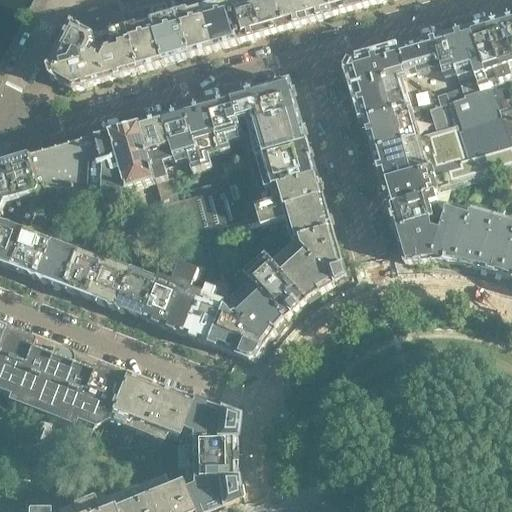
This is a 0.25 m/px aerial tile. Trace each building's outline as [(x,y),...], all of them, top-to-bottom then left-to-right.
[(155,8),(152,0),(131,0),(127,1),(131,15),(155,8)] [(181,13),(178,1),(177,0),(152,0),(155,8),(161,31),(171,65),(194,59),(181,13)] [(241,45),(228,0),(218,3),(221,13),(208,17),(218,52),(241,45)] [(264,39),(254,4),(240,8),(238,0),(228,0),(241,45),(264,39)] [(287,32),(277,0),(267,0),(254,4),(264,39),(287,32)] [(310,25),(302,0),(277,0),(287,32),(310,25)] [(333,19),(328,0),(302,0),(310,25),(333,19)] [(357,12),(353,0),(328,0),(333,19),(357,12)] [(380,5),(378,0),(353,0),(357,12),(380,5)] [(148,72),(135,27),(112,33),(109,22),(131,15),(127,1),(78,16),(73,26),(50,72),(49,72),(51,81),(52,81),(74,94),(148,72)] [(218,52),(208,17),(194,21),(191,11),(181,13),(194,59),(218,52)] [(511,21),(502,24),(511,50),(511,21)] [(171,65),(161,31),(148,35),(145,24),(135,27),(148,72),(171,65)] [(511,68),(511,50),(502,24),(487,28),(506,82),(511,79),(511,71),(511,69),(511,68)] [(506,82),(487,28),(471,33),(487,78),(494,76),(498,85),(506,82)] [(487,78),(471,33),(447,40),(458,74),(460,78),(474,75),(481,94),(492,90),(487,78)] [(458,74),(447,40),(401,53),(406,72),(407,78),(440,69),(444,78),(458,74)] [(391,76),(406,72),(401,53),(353,67),(350,72),(355,93),(392,82),(393,82),(391,76)] [(407,111),(403,98),(398,99),(393,82),(392,82),(355,93),(364,123),(407,111)] [(300,114),(292,89),(291,85),(233,102),(240,125),(252,122),(253,128),(300,114)] [(468,104),(463,88),(449,92),(453,108),(468,104)] [(244,137),(240,125),(233,102),(209,109),(221,152),(223,157),(233,155),(229,143),(242,139),(244,137)] [(511,147),(511,146),(500,113),(498,107),(473,115),(470,103),(468,104),(453,108),(456,118),(459,130),(467,161),(511,147)] [(221,152),(209,109),(186,115),(203,173),(213,170),(211,163),(208,156),(221,152)] [(434,195),(508,173),(511,172),(511,109),(500,113),(511,146),(511,147),(467,161),(382,186),(389,208),(434,195)] [(416,143),(407,111),(364,123),(373,155),(416,143)] [(309,145),(300,114),(253,128),(258,145),(254,146),(258,161),(263,159),(309,145)] [(203,173),(186,115),(164,122),(176,161),(177,165),(191,160),(191,168),(194,176),(203,173)] [(459,130),(456,118),(443,122),(447,134),(459,130)] [(176,161),(164,122),(141,128),(158,186),(170,183),(164,165),(176,161)] [(158,186),(141,128),(31,160),(40,194),(125,198),(125,196),(158,186)] [(467,161),(459,130),(447,134),(416,143),(373,155),(382,186),(467,161)] [(318,178),(312,158),(309,145),(263,159),(272,192),(277,190),(318,178)] [(33,213),(40,194),(31,160),(3,168),(0,170),(0,228),(1,225),(27,235),(35,213),(33,213)] [(188,202),(177,165),(176,161),(164,165),(170,183),(158,186),(164,209),(188,202)] [(237,170),(236,167),(235,163),(223,166),(226,173),(237,170)] [(325,200),(318,178),(277,190),(281,203),(269,206),(257,210),(259,219),(325,200)] [(222,192),(219,184),(207,188),(209,196),(222,192)] [(209,196),(207,188),(194,192),(196,199),(209,196)] [(240,224),(234,203),(231,189),(222,192),(209,196),(196,199),(188,202),(164,209),(174,243),(179,242),(210,233),(218,231),(240,224)] [(433,222),(429,208),(437,206),(434,195),(389,208),(396,233),(429,223),(433,222)] [(334,233),(325,200),(259,219),(263,232),(292,223),(298,245),(302,244),(303,242),(334,233)] [(248,222),(241,201),(234,203),(240,224),(248,222)] [(457,267),(469,221),(446,214),(440,234),(433,265),(440,265),(457,267)] [(481,273),(494,224),(494,223),(470,217),(469,221),(457,267),(481,273)] [(59,229),(61,223),(53,220),(51,226),(59,229)] [(248,222),(240,224),(218,231),(222,244),(225,243),(252,236),(248,222)] [(433,265),(440,234),(431,232),(429,223),(396,233),(406,267),(421,265),(433,265)] [(503,280),(511,249),(511,228),(494,223),(494,224),(481,273),(503,280)] [(0,267),(13,273),(27,235),(1,225),(0,228),(0,267)] [(85,238),(87,233),(79,230),(77,235),(85,238)] [(230,261),(225,243),(222,244),(218,231),(210,233),(204,251),(230,261)] [(93,242),(95,236),(87,233),(85,238),(93,242)] [(204,251),(210,233),(179,242),(204,251)] [(348,283),(334,233),(303,242),(302,244),(305,252),(338,289),(348,283)] [(39,282),(53,245),(27,235),(13,273),(39,282)] [(230,261),(252,242),(253,241),(252,236),(225,243),(230,261)] [(267,258),(282,245),(254,243),(267,258)] [(65,292),(79,255),(53,245),(39,282),(65,292)] [(511,283),(511,249),(503,280),(511,283)] [(138,259),(140,254),(132,251),(130,256),(138,259)] [(338,289),(305,252),(282,270),(279,267),(276,269),(279,272),(277,273),(309,307),(322,298),(338,289)] [(145,262),(147,256),(140,254),(138,259),(145,262)] [(91,302),(105,266),(79,255),(65,292),(91,302)] [(309,307),(277,273),(279,272),(276,269),(269,260),(258,270),(256,267),(246,277),(247,278),(256,288),(259,291),(260,290),(288,324),(309,307)] [(118,313),(131,276),(105,266),(91,302),(118,313)] [(247,278),(246,277),(236,268),(232,287),(247,278)] [(166,332),(189,273),(180,269),(173,286),(175,287),(174,290),(164,286),(165,283),(161,281),(158,287),(143,323),(166,332)] [(188,340),(204,299),(200,297),(198,300),(190,297),(191,294),(193,294),(199,277),(189,273),(166,332),(188,340)] [(143,323),(158,287),(131,276),(118,313),(143,323)] [(288,324),(260,290),(259,291),(256,288),(253,291),(256,294),(238,310),(237,310),(240,319),(266,351),(277,336),(288,324)] [(211,349),(225,311),(225,310),(223,309),(224,307),(219,305),(218,307),(211,305),(215,293),(207,290),(204,299),(188,340),(211,349)] [(266,351),(240,319),(231,318),(225,311),(211,349),(233,357),(252,365),(252,364),(258,363),(266,351)] [(104,426),(106,422),(123,379),(92,367),(89,377),(70,370),(73,360),(72,358),(70,357),(67,355),(65,354),(63,353),(60,352),(58,352),(54,351),(51,351),(48,361),(29,354),(33,344),(3,333),(0,340),(0,394),(9,398),(6,404),(70,430),(63,450),(82,458),(92,432),(104,426)] [(139,435),(156,392),(123,379),(106,422),(139,435)] [(178,434),(190,405),(156,392),(139,435),(161,443),(163,438),(175,442),(178,434)] [(232,444),(234,422),(190,405),(178,434),(187,438),(187,445),(232,444)] [(51,457),(52,445),(21,443),(20,456),(51,457)] [(233,483),(232,444),(187,445),(188,485),(233,483)] [(130,466),(130,457),(114,456),(114,465),(130,466)] [(146,466),(146,458),(130,457),(130,466),(146,466)] [(158,475),(159,458),(146,458),(146,466),(145,475),(158,475)] [(129,474),(130,466),(114,465),(113,473),(129,474)] [(145,475),(146,466),(130,466),(129,474),(145,475)] [(219,511),(236,505),(233,483),(188,485),(188,491),(179,494),(186,511),(219,511)] [(186,511),(179,494),(176,486),(165,491),(163,486),(141,495),(148,511),(186,511)] [(148,511),(141,495),(108,508),(109,511),(148,511)] [(109,511),(107,511),(98,511),(97,508),(93,509),(90,503),(87,502),(80,504),(82,511),(109,511)]
